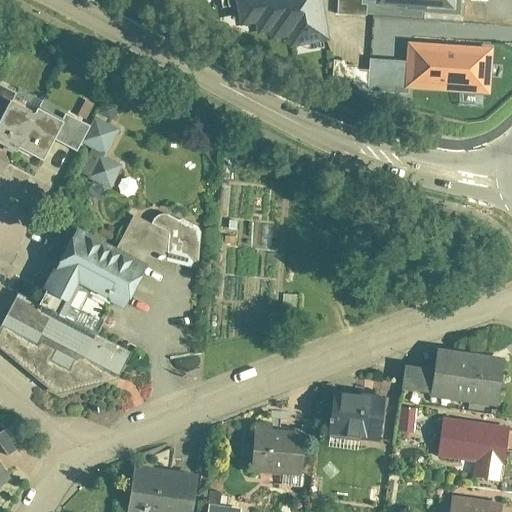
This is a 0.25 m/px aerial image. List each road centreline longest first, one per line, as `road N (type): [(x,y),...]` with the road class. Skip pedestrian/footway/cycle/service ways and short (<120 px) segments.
road 1 (tertiary): [(55,0),(375,152),(506,179)]
road 2 (residential): [(511,300),(82,450)]
